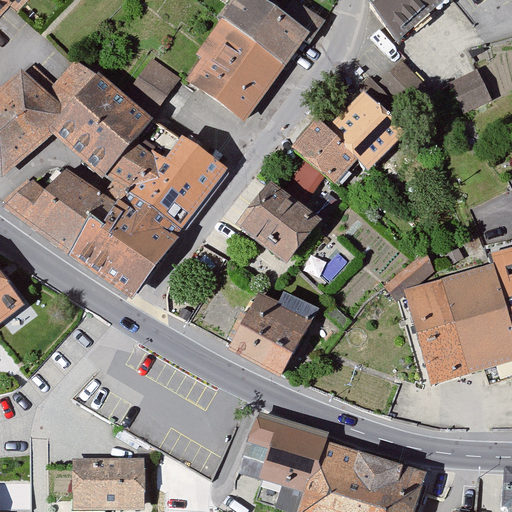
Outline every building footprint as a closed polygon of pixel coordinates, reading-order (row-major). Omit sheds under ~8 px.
[(27,0),(0,0),(0,11),(9,2),(18,10),(27,0)] [(315,18),(289,0),(230,0),(186,65),(252,110),(315,18)] [(445,0),(369,0),(370,0),(397,46),(445,0)] [(401,58),(371,87),(393,110),(423,81),(401,58)] [(178,80),(154,63),(132,92),(157,110),(178,80)] [(67,109),(21,70),(0,88),(0,174),(3,177),(54,134),(67,109)] [(479,71),(452,83),(467,114),(493,101),(479,71)] [(227,169),(99,74),(67,109),(54,134),(104,179),(108,174),(130,189),(115,208),(64,170),(47,192),(31,180),(11,207),(131,296),(227,169)] [(333,130),(318,118),(294,148),(337,182),(357,158),(371,169),(407,123),(364,90),(333,130)] [(323,220),(274,188),(243,227),(294,262),(323,220)] [(511,246),(489,254),(492,266),(511,330),(511,246)] [(511,330),(492,266),(443,280),(470,374),(511,362),(511,330)] [(0,323),(28,303),(0,267),(0,323)] [(443,280),(405,291),(432,385),(470,374),(443,280)] [(308,320),(257,296),(230,348),(281,373),(308,320)] [(419,511),(430,477),(276,432),(264,476),(305,488),(299,511),(419,511)] [(144,461),(71,461),(72,510),(143,509),(144,461)] [(509,509),(509,511),(511,511),(511,467),(505,467),(501,507),(509,509)]
